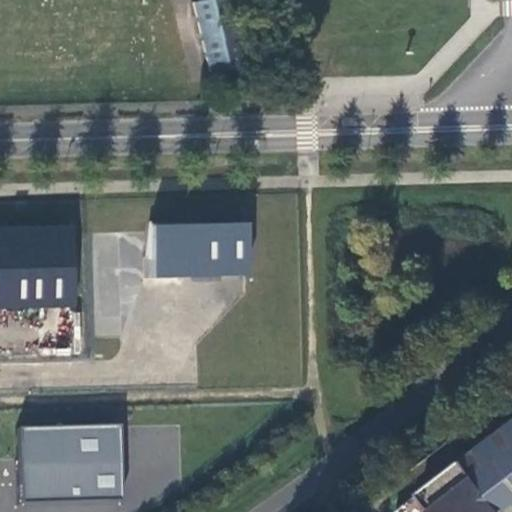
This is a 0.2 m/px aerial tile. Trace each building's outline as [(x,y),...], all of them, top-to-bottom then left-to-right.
[(237,54),(225,0),(207,0),(195,5),(207,66),(237,54)] [(148,222),(150,277),(244,273),(241,218),(148,222)] [(69,223),(0,224),(0,307),(71,305),(69,223)] [(19,506),(118,504),(116,428),(17,431),(19,506)] [(511,511),(511,447),(427,511),(511,511)]
